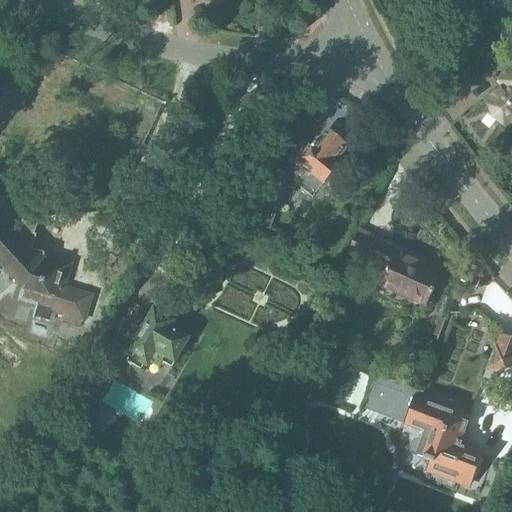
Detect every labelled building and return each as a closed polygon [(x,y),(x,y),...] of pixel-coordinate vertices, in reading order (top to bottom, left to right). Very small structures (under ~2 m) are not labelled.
[(511,26),(500,25),(499,38),(511,39),(511,26)] [(502,87),(483,101),(488,107),(492,118),(503,126),(507,132),(511,128),(511,69),(498,80),(502,87)] [(272,171),(263,199),(278,204),(284,186),(296,190),(297,186),(312,197),(324,183),(337,167),(333,164),(346,148),(330,134),(319,146),(317,144),(312,149),(301,140),(287,156),(290,159),(285,175),(272,171)] [(0,260),(22,285),(17,301),(36,307),(33,317),(31,317),(17,362),(33,367),(34,364),(42,366),(55,324),(54,323),(57,314),(55,314),(56,313),(63,315),(61,321),(79,327),(79,326),(80,325),(90,296),(60,287),(64,274),(50,269),(52,264),(54,264),(55,261),(44,257),(45,253),(31,249),(36,234),(26,231),(22,228),(18,231),(0,211),(0,260)] [(358,230),(348,253),(388,271),(381,286),(424,306),(437,278),(420,271),(423,265),(412,260),(414,255),(358,230)] [(131,356),(127,362),(140,370),(144,363),(145,364),(149,357),(161,364),(162,362),(170,367),(177,357),(184,345),(183,344),(186,339),(176,333),(176,332),(174,331),(174,332),(167,328),(170,322),(154,312),(147,324),(146,323),(136,340),(137,341),(129,354),(131,356)] [(511,338),(499,334),(483,377),(494,382),(497,374),(511,367),(511,338)] [(112,342),(95,372),(108,380),(125,350),(112,342)] [(88,389),(84,394),(94,400),(97,395),(103,384),(106,379),(97,374),(94,379),(88,389)] [(374,375),(362,407),(425,432),(421,441),(420,441),(419,441),(418,441),(417,441),(416,441),(415,442),(414,442),(413,443),(412,444),(411,445),(411,446),(410,447),(410,448),(410,449),(410,450),(410,451),(411,452),(411,453),(412,454),(413,455),(414,455),(414,456),(415,456),(415,457),(421,459),(421,461),(428,463),(428,469),(437,472),(441,468),(451,472),(450,478),(471,485),(473,479),(474,479),(479,471),(481,462),(480,462),(482,457),(462,449),(465,440),(459,437),(460,433),(463,434),(469,418),(456,414),(457,412),(441,406),(440,408),(430,404),(432,397),(374,375)]
